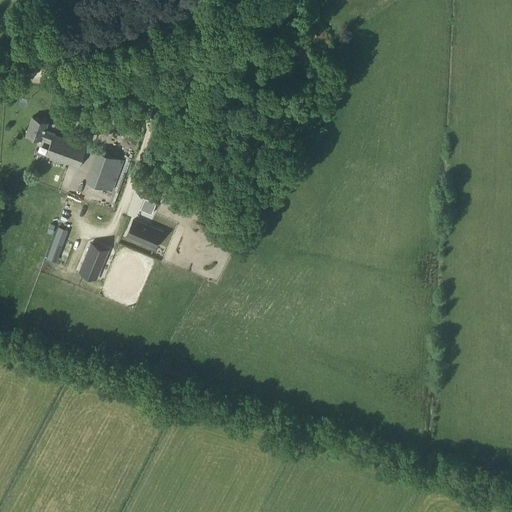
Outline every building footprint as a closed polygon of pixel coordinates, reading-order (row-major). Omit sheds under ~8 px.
[(78,168),(86,147),(44,132),(48,123),(32,117),(26,134),(51,143),(46,156),(78,168)] [(86,177),(82,190),(91,193),(94,182),(93,181),(103,148),(94,145),(83,177),(86,177)] [(38,161),(35,172),(58,178),(61,167),(38,161)] [(145,199),(140,210),(151,214),(156,203),(145,199)] [(77,203),(72,216),(102,227),(107,214),(88,207),(88,206),(77,203)] [(133,216),(128,232),(158,243),(164,227),(133,216)] [(53,262),(61,241),(54,239),(46,259),(53,262)] [(91,244),(82,265),(98,272),(107,250),(91,244)]
